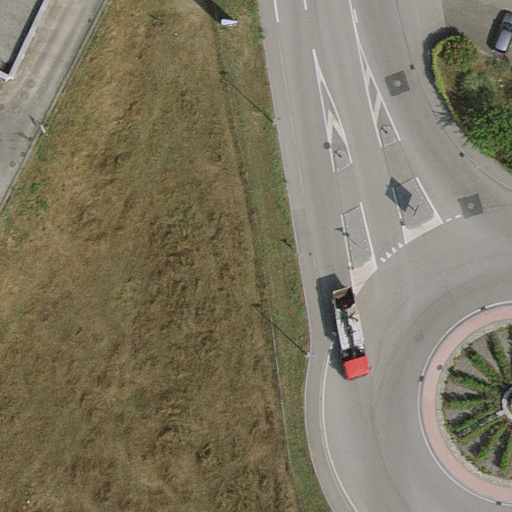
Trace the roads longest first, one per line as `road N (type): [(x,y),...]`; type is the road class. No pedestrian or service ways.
road 1 (secondary): [(343,17),(312,132),(338,316),(365,363)]
road 2 (secondary): [(511,248),(475,217),(343,17)]
road 3 (secondary): [(343,17),(373,179),(421,281)]
road 4 (secondary): [(365,363),(360,413),(371,462),(404,511)]
